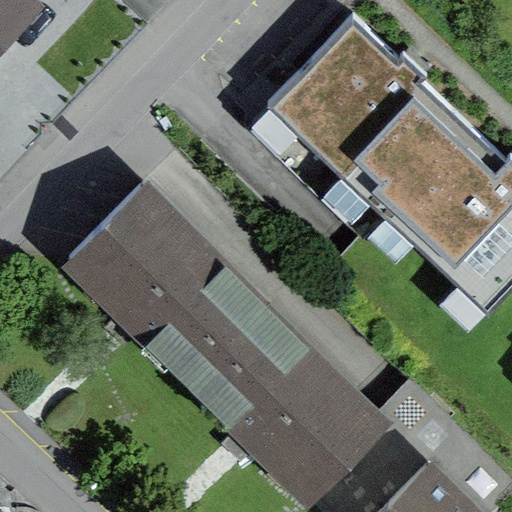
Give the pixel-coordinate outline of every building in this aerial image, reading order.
[(0,0),(0,33),(29,3),(25,0),(0,0)] [(270,101),(379,204),(462,117),(353,15),(270,101)] [(379,204),(488,308),(511,282),(511,165),(462,117),(379,204)] [(69,257),(190,376),(265,300),(144,181),(69,257)] [(190,376),(311,495),(386,419),(265,300),(190,376)] [(378,511),(478,511),(429,462),(378,511)]
